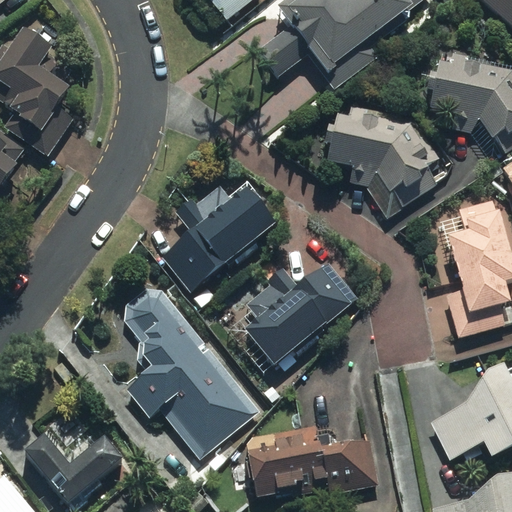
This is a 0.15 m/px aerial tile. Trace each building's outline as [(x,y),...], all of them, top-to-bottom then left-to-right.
[(0,0),(0,8),(9,0),(0,0)] [(208,0),(227,23),(256,0),(208,0)] [(278,80),(311,55),(341,93),(382,62),(368,43),(424,0),(354,0),(349,4),(345,0),(293,0),(280,11),(294,30),(260,56),(278,80)] [(511,0),(477,0),(511,28),(511,0)] [(72,125),(56,115),(70,93),(63,88),(74,72),(22,38),(12,53),(4,47),(0,52),(0,108),(16,119),(6,134),(48,161),(72,125)] [(511,69),(445,57),(430,128),(470,137),(473,122),(484,124),(507,158),(511,155),(511,69)] [(351,111),(349,123),(340,120),(329,166),(354,173),(352,186),(369,189),(389,222),(441,192),(429,172),(444,161),(428,138),(420,142),(414,124),(351,111)] [(0,195),(22,164),(16,160),(21,152),(0,137),(0,195)] [(220,189),(197,208),(194,204),(177,218),(194,239),(164,264),(195,301),(278,232),(247,195),(234,206),(220,189)] [(460,214),(466,237),(448,242),(463,298),(448,302),(459,343),(505,331),(500,312),(510,309),(504,288),(511,285),(511,262),(497,205),(460,214)] [(269,291),(247,309),(261,325),(245,338),(274,372),(357,305),(328,270),(299,293),(283,273),(266,287),(269,291)] [(148,422),(160,412),(202,463),(261,416),(163,296),(146,293),(126,308),(124,328),(140,344),(140,363),(150,375),(125,394),(148,422)] [(488,379),(466,411),(433,428),(451,462),(483,445),(493,463),(511,452),(511,385),(504,371),(488,379)] [(319,455),(315,430),(248,442),(258,500),(320,490),(321,498),(378,488),(371,446),(319,455)] [(69,511),(124,466),(105,444),(71,472),(45,441),(24,458),(69,511)] [(0,511),(30,511),(3,479),(0,481),(0,511)] [(511,511),(511,482),(498,486),(468,511),(461,511),(511,511)]
